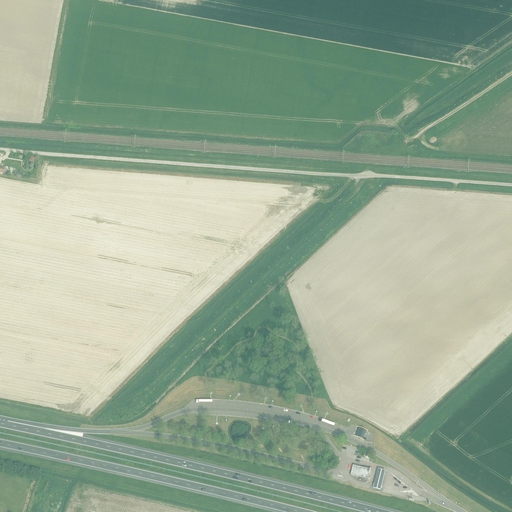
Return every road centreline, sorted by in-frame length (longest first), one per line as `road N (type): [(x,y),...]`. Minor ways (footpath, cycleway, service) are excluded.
road 1 (unclassified): [(0,150),(511,184)]
road 2 (motorway): [(374,511),(5,422)]
road 3 (track): [(358,175),(174,365),(140,395),(123,402),(110,396)]
road 4 (motorway): [(0,442),(299,511)]
road 5 (track): [(401,142),(511,68)]
road 6 (motorway): [(130,432),(5,422)]
